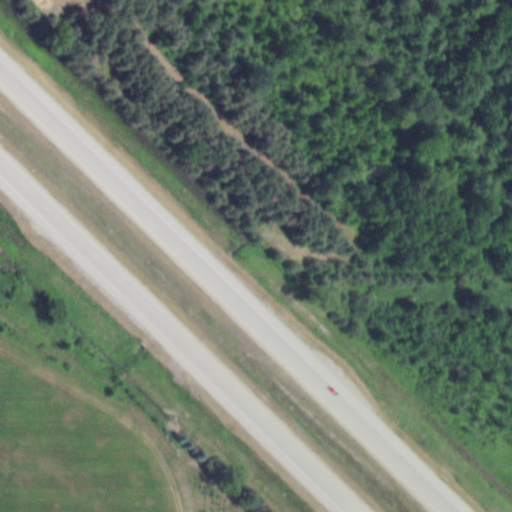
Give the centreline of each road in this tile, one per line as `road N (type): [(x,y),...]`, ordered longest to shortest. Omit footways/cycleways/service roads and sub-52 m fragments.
road 1 (motorway): [(452,511),(0,69)]
road 2 (motorway): [(0,161),(356,511)]
